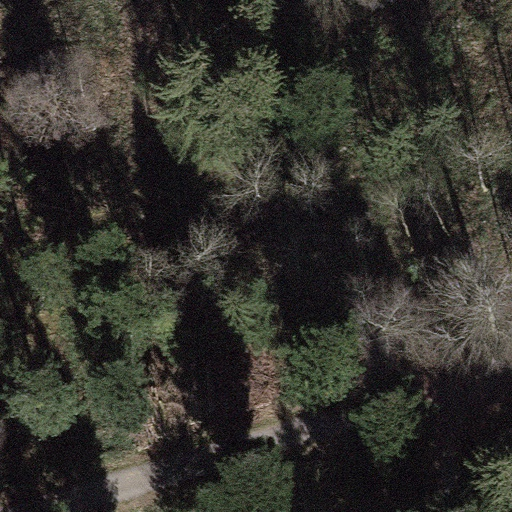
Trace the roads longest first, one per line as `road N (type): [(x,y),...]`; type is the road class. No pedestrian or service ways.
road 1 (track): [(25,511),(511,363)]
road 2 (track): [(453,382),(480,511)]
